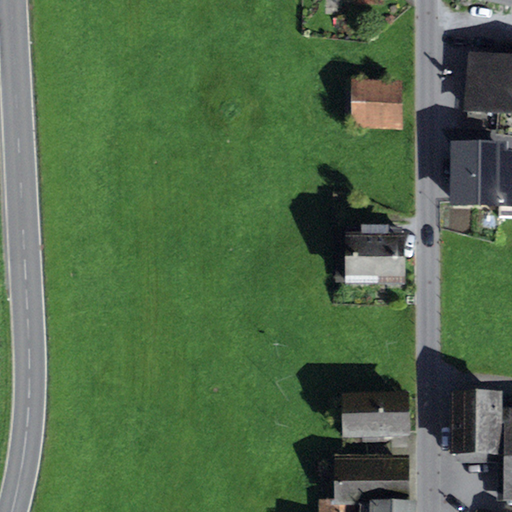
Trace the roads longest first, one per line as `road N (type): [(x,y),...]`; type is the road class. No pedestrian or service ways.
road 1 (secondary): [(11,0),(29,374),(11,511)]
road 2 (residential): [(428,511),(426,0)]
